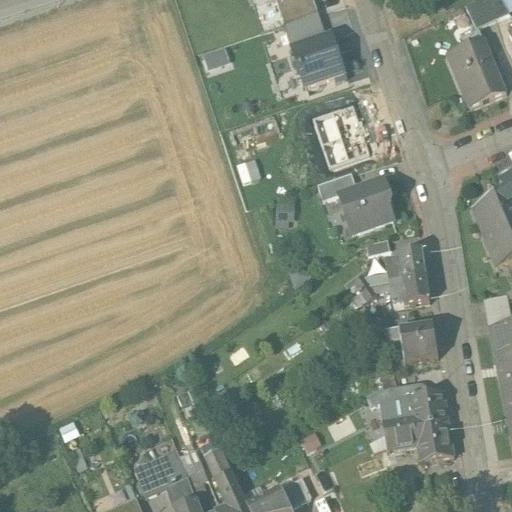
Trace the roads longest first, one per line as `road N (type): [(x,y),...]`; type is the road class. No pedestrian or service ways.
road 1 (residential): [(422,162),(485,508)]
road 2 (residential): [(371,0),(422,162)]
